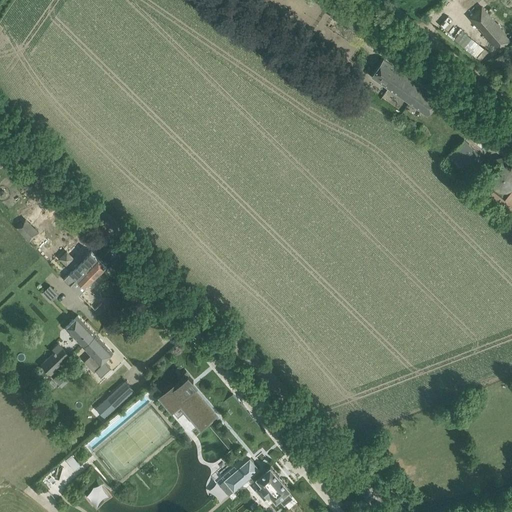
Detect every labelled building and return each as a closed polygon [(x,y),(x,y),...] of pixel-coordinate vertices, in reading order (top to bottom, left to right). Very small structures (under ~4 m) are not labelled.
[(506,33),(486,10),(474,20),(494,43),(506,33)] [(384,58),(378,66),(372,75),(428,114),(440,97),(384,58)] [(498,166),(504,165),(502,156),(483,161),(485,159),(464,138),(447,156),(467,177),(468,175),(472,179),(483,168),(483,169),(498,166)] [(25,219),(18,226),(17,227),(29,240),(38,232),(25,219)] [(71,284),(98,257),(92,251),(84,259),(79,254),(74,259),(67,252),(60,258),(67,264),(68,263),(74,269),(64,278),(71,284)] [(91,292),(86,287),(83,284),(92,274),(95,277),(107,266),(98,257),(71,284),(70,285),(84,298),(91,292)] [(50,285),(43,292),(51,301),(58,294),(50,285)] [(78,315),(71,322),(66,327),(78,340),(90,328),(78,315)] [(78,340),(83,345),(96,334),(90,328),(78,340)] [(96,334),(83,345),(100,363),(112,352),(96,334)] [(41,362),(51,372),(71,354),(62,345),(56,351),(55,350),(41,362)] [(231,359),(223,368),(241,384),(250,375),(231,359)] [(161,395),(173,409),(180,403),(201,429),(202,428),(201,427),(215,415),(218,419),(219,418),(189,383),(192,379),(186,373),(160,395),(160,396),(161,395)] [(105,418),(135,390),(126,380),(96,408),(105,418)] [(233,394),(224,401),(238,417),(246,410),(233,394)] [(266,442),(259,449),(269,459),(276,453),(266,442)] [(230,475),(224,480),(233,490),(239,486),(248,478),(251,482),(256,478),(262,484),(258,488),(256,490),(264,499),(266,498),(266,497),(270,494),(276,500),(279,498),(284,504),(292,497),(287,491),(290,489),(270,466),(261,474),(258,470),(259,469),(250,458),(230,475)] [(95,470),(88,476),(93,482),(83,491),(94,503),(92,505),(97,510),(116,493),(95,470)]
